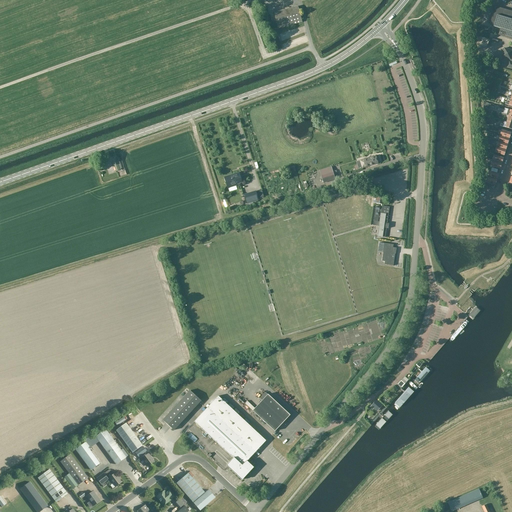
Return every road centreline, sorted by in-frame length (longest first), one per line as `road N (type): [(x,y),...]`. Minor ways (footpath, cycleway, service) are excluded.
road 1 (primary): [(0,182),(322,67)]
road 2 (unclassified): [(415,242),(424,247),(433,287),(463,315),(427,357),(415,356),(391,384),(324,427)]
road 3 (track): [(367,186),(155,250)]
road 4 (unclassified): [(324,427),(400,328),(415,242)]
road 5 (unclassified): [(415,242),(422,125),(397,49)]
road 6 (track): [(0,481),(132,402)]
